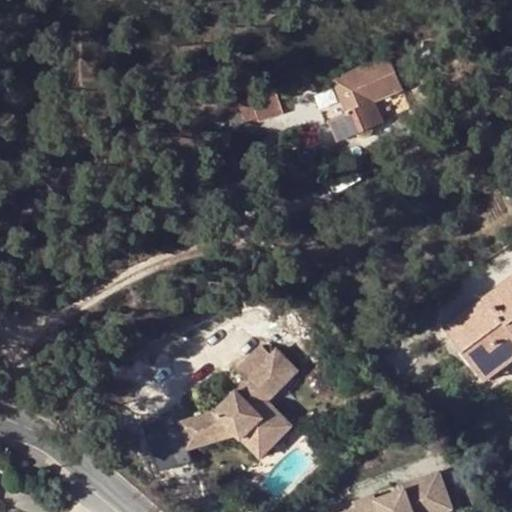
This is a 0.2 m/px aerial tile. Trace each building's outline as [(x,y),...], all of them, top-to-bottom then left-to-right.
[(346,112),(340,115),(356,133),(382,122),(373,101),(402,88),(388,57),(333,80),(346,112)] [(247,100),(236,104),(243,124),(256,119),(258,122),(281,113),(272,89),(250,97),(247,100)] [(356,133),(340,115),(327,121),(337,142),(356,133)] [(511,277),(492,292),(511,316),(511,277)] [(511,360),(511,316),(492,292),(473,306),(481,318),(453,339),(485,381),(511,360)] [(444,328),(453,339),(481,318),(473,306),(444,328)] [(214,412),(189,419),(195,437),(230,427),(238,434),(244,440),(248,436),(266,453),(294,424),(270,400),(300,369),(276,346),(269,353),(261,345),(236,370),(245,379),(214,412)] [(189,419),(180,421),(189,448),(238,434),(230,427),(195,437),(189,419)] [(248,436),(244,440),(262,458),(266,453),(248,436)] [(442,511),(452,508),(439,471),(401,485),(402,488),(374,498),(373,495),(353,502),(355,507),(342,511),(442,511)]
